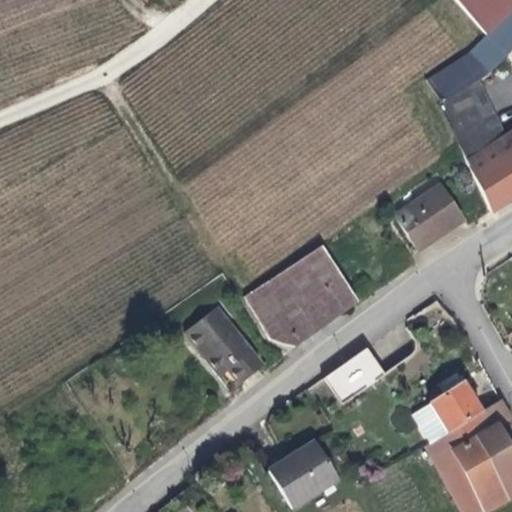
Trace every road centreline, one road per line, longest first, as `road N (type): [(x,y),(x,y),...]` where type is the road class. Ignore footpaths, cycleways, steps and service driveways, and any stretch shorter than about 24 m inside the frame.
road 1 (residential): [(453,273),(226,424),(124,511)]
road 2 (track): [(0,119),(110,74),(206,0)]
